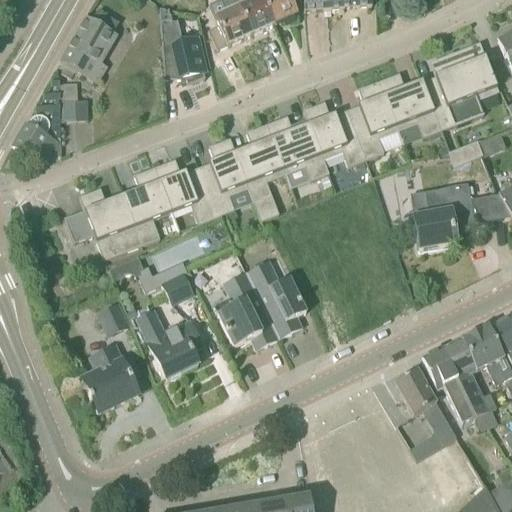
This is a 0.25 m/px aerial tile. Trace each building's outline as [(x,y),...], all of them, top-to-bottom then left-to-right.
[(218,30),(207,35),(217,56),(227,51),(228,51),(256,38),(255,33),(246,34),(239,10),(238,11),(233,0),(218,0),(226,16),(214,22),(218,30)] [(255,33),(256,38),(273,30),(259,0),(233,0),(238,11),(239,10),(246,34),(255,33)] [(259,0),(273,30),(297,19),(287,0),(259,0)] [(302,0),(304,16),(325,14),(324,0),(302,0)] [(324,0),(325,14),(347,13),(346,0),(324,0)] [(346,0),(347,13),(371,11),(370,0),(346,0)] [(95,67),(111,39),(118,27),(97,15),(90,27),(85,24),(60,67),(96,88),(105,73),(95,67)] [(160,20),(165,85),(180,84),(182,90),(185,88),(184,87),(189,84),(191,88),(202,83),(203,85),(205,84),(203,78),(205,78),(196,43),(182,47),(177,26),(173,27),(170,17),(160,20)] [(511,35),(496,43),(511,77),(511,35)] [(478,106),(498,98),(479,49),(429,68),(435,83),(422,88),(421,86),(420,87),(440,137),(484,121),(478,106)] [(398,79),(378,87),(395,132),(402,152),(440,137),(420,87),(420,88),(404,94),(398,79)] [(375,139),(395,132),(378,87),(357,95),(363,110),(359,111),(359,110),(357,111),(358,112),(346,116),(365,166),(383,159),(375,139)] [(77,105),(77,88),(58,88),(60,126),(64,125),(63,105),(77,105)] [(320,161),(321,160),(340,153),(347,173),(365,166),(346,116),(335,121),(334,120),(333,120),(333,121),(329,123),(324,108),(302,116),(308,131),(320,161)] [(25,128),(11,152),(38,168),(41,164),(48,167),(59,148),(45,140),(47,136),(48,131),(48,127),(45,123),(41,121),(36,120),(32,122),(29,126),(27,129),(25,128)] [(266,130),(283,175),(285,179),(303,172),(309,188),(320,184),(327,181),(328,180),(321,160),(320,161),(308,131),(292,137),(286,122),(266,130)] [(277,218),(271,202),(263,183),(283,175),(266,130),(245,138),(251,153),(235,159),(233,160),(253,209),(259,225),(277,218)] [(208,170),(196,174),(216,224),(253,209),(233,160),(235,159),(229,145),(208,153),(213,167),(210,169),(209,168),(208,168),(208,170)] [(476,147),(448,158),(453,172),(482,161),(476,147)] [(448,160),(445,150),(439,153),(436,158),(438,164),(448,160)] [(198,230),(216,224),(196,174),(185,179),(185,177),(183,178),(184,179),(180,181),(174,166),(154,173),(171,218),(190,211),(198,230)] [(171,218),(154,173),(133,181),(139,196),(123,202),(122,201),(141,252),(159,245),(151,226),(171,218)] [(330,190),(327,181),(320,184),(323,193),(330,190)] [(492,189),(483,190),(490,226),(509,223),(498,200),(494,201),(492,189)] [(473,224),(467,190),(423,198),(427,221),(413,224),(419,255),(454,249),(451,228),(473,224)] [(511,191),(498,198),(499,200),(498,200),(509,223),(510,223),(511,227),(511,191)] [(64,224),(73,248),(93,241),(95,247),(116,239),(123,259),(141,252),(122,201),(121,202),(121,203),(105,209),(99,194),(78,202),(84,216),(64,224)] [(233,226),(235,221),(234,217),(226,220),(229,227),(233,226)] [(154,258),(161,274),(209,251),(202,236),(154,258)] [(138,276),(142,275),(137,263),(108,276),(115,291),(119,288),(119,287),(119,285),(120,283),(121,281),(123,280),(125,279),(127,278),(130,278),(132,279),(135,281),(139,279),(138,276)] [(295,323),(305,318),(288,284),(278,289),(267,267),(245,278),(278,345),(291,338),(290,335),(299,331),(295,323)] [(193,300),(183,278),(160,289),(171,311),(193,300)] [(213,312),(233,354),(250,345),(254,353),(263,348),(265,351),(278,345),(245,278),(222,289),(230,304),(213,312)] [(117,312),(97,321),(108,343),(127,334),(117,312)] [(189,327),(164,339),(153,316),(136,324),(165,386),(197,371),(191,358),(201,353),(189,327)] [(511,326),(510,322),(493,330),(511,370),(511,326)] [(502,363),(487,333),(460,346),(475,375),(484,371),(493,390),(502,386),(511,407),(511,381),(503,362),(502,363)] [(473,423),(488,415),(493,413),(486,399),(480,402),(468,379),(475,375),(460,346),(441,355),(473,423)] [(97,419),(138,400),(121,366),(114,352),(101,358),(108,372),(80,385),(89,403),(88,403),(89,407),(91,406),(97,419)] [(441,355),(420,365),(434,395),(441,391),(449,408),(460,431),(473,425),(474,425),(473,423),(441,355)] [(455,443),(434,409),(416,376),(393,389),(412,422),(421,417),(440,451),(455,443)] [(509,511),(497,491),(488,497),(497,511),(509,511)] [(497,511),(485,493),(464,511),(497,511)] [(309,511),(308,502),(281,507),(281,511),(309,511)]
